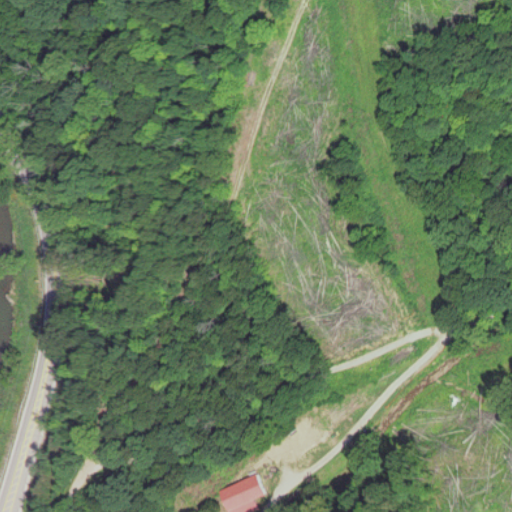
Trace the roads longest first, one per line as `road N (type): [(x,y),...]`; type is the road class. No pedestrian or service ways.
road 1 (residential): [(211,511),(214,447),(511,290)]
road 2 (secondary): [(6,511),(51,336),(38,209),(0,126)]
